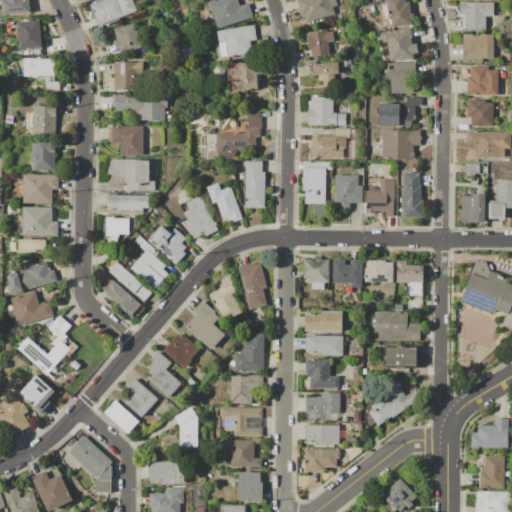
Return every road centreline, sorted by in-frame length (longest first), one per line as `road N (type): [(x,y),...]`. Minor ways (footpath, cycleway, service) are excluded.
road 1 (residential): [(0,466),(41,446),(215,253),(247,238),(511,239)]
road 2 (residential): [(284,511),(287,117),(285,55),(271,0)]
road 3 (residential): [(447,432),(439,403),(440,44),(431,0)]
road 4 (residential): [(133,346),(82,297),(82,49),(56,0)]
road 5 (tertiary): [(511,375),(456,413),(447,432),(447,511)]
road 6 (residential): [(318,511),(402,444),(447,432)]
road 7 (residential): [(127,511),(128,455),(78,409)]
